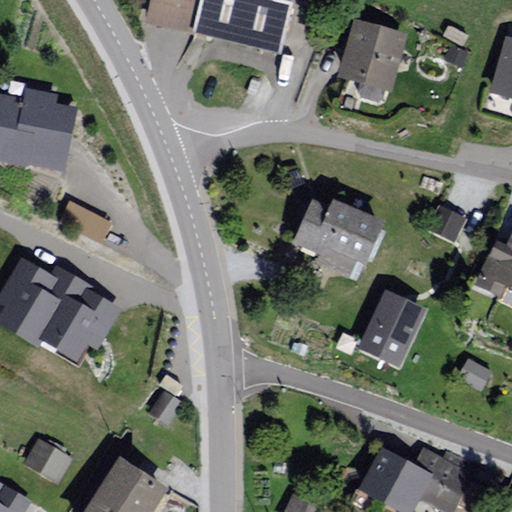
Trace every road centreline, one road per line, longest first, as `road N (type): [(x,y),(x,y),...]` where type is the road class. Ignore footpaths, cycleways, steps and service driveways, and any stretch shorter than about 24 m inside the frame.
road 1 (residential): [(167,147),(221,131),(303,135),(511,182)]
road 2 (residential): [(215,356),(511,457)]
road 3 (tertiary): [(215,356),(197,241),(167,147)]
road 4 (tertiary): [(167,147),(93,0)]
road 5 (tertiary): [(220,511),(215,356)]
